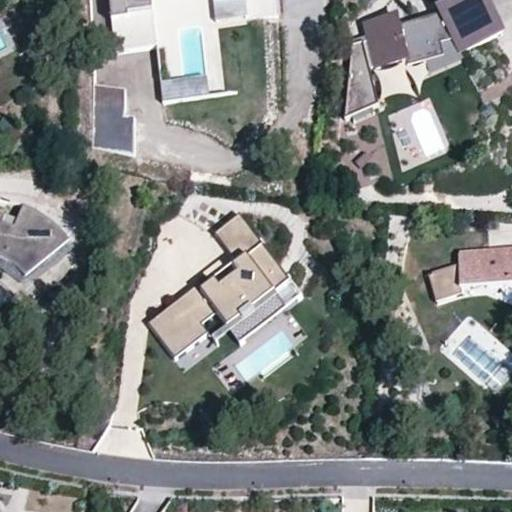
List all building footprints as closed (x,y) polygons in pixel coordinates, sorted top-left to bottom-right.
[(110,0),(115,50),(158,46),(153,0),(215,0),(218,23),(279,17),(277,0),(110,0)] [(398,17),(366,25),(377,68),(406,61),(408,68),(427,63),(445,59),(442,46),(455,42),(461,54),(503,33),(486,0),(462,0),(440,11),(442,16),(400,26),(398,17)] [(377,68),(370,41),(353,45),(340,118),(346,116),(369,108),(375,106),(366,71),(377,68)] [(455,42),(442,46),(445,59),(427,63),(431,80),(467,67),(461,54),(455,42)] [(207,96),(204,76),(161,81),(164,101),(207,96)] [(96,88),(95,152),(129,153),(130,89),(96,88)] [(371,113),(369,108),(346,116),(347,121),(371,113)] [(0,261),(10,266),(18,272),(28,282),(73,247),(56,229),(39,217),(26,210),(23,218),(21,225),(18,233),(6,230),(8,221),(0,218),(0,261)] [(213,241),(235,270),(264,247),(243,219),(213,241)] [(21,225),(8,221),(6,230),(18,233),(21,225)] [(81,260),(73,247),(28,282),(18,272),(10,266),(0,282),(0,294),(5,300),(6,302),(7,309),(13,308),(24,310),(31,310),(35,309),(39,305),(46,296),(67,280),(74,268),(81,260)] [(218,283),(188,305),(183,299),(149,325),(176,361),(210,335),(203,326),(218,315),(230,332),(244,321),(246,324),(256,316),(254,313),(292,285),(264,247),(235,270),(243,280),(234,287),(225,294),(218,283)] [(511,253),(459,256),(459,266),(461,289),(464,289),(511,286),(511,253)] [(461,289),(459,266),(429,275),(438,302),(464,294),(464,289),(461,289)] [(304,300),(292,285),(254,313),(256,316),(246,324),(244,321),(230,332),(242,347),(304,300)]
